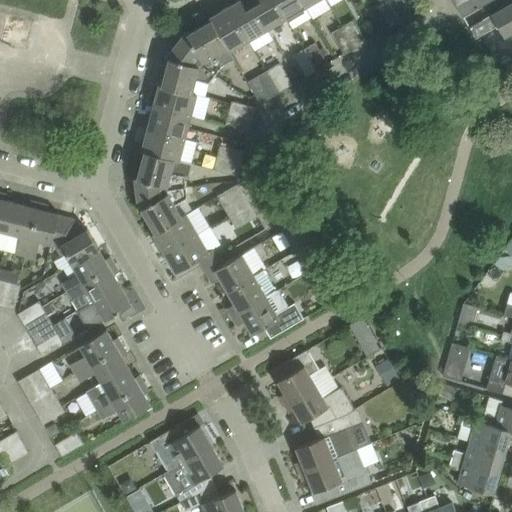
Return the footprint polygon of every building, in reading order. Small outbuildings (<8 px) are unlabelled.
[(268,28),(251,0),(244,0),(243,1),(242,0),(238,0),(229,6),(249,39),(268,28)] [(251,0),(268,28),(287,17),(277,0),(251,0)] [(306,6),(301,0),(277,0),(287,17),(306,6)] [(391,26),(401,21),(388,0),(386,0),(382,3),(379,4),(391,26)] [(388,0),(401,21),(413,14),(405,0),(380,0),(382,3),(386,0),(388,0)] [(464,16),(486,3),(492,0),(466,0),(458,6),(464,16)] [(511,1),(492,13),(505,35),(511,31),(511,1)] [(228,45),(230,50),(231,50),(249,39),(229,6),(210,17),(212,19),(213,18),(228,45)] [(211,82),(224,64),(234,57),(231,50),(230,50),(228,45),(213,18),(212,19),(189,32),(186,31),(167,56),(170,58),(163,84),(192,92),(193,92),(196,78),(211,82)] [(354,19),(342,25),(355,47),(367,41),(354,19)] [(332,31),(335,36),(345,54),(355,47),(342,25),(332,31)] [(316,41),(305,48),(317,69),(329,63),(316,41)] [(317,69),(305,48),(294,54),(307,75),(317,69)] [(292,84),(293,83),(281,62),(269,69),(282,90),(292,84)] [(269,69),(259,74),(272,96),(282,90),(269,69)] [(248,81),(261,102),(263,101),(272,96),(259,74),(248,81)] [(191,116),(196,97),(197,93),(193,92),(192,92),(163,84),(160,83),(154,106),(191,116)] [(232,100),(229,112),(254,119),(257,106),(232,100)] [(191,116),(154,106),(152,111),(148,129),(176,136),(186,138),(186,137),(189,126),(190,121),(191,116)] [(250,131),(254,119),(229,112),(226,124),(250,131)] [(180,160),(189,162),(192,163),(198,140),(186,137),(186,138),(176,136),(148,129),(142,150),(145,151),(145,150),(175,158),(175,159),(180,160)] [(221,144),(218,156),(242,163),(245,150),(221,144)] [(180,160),(175,159),(175,158),(145,150),(145,151),(138,176),(135,176),(140,208),(143,208),(156,231),(157,232),(185,216),(184,215),(178,204),(190,197),(186,175),(189,162),(180,160)] [(239,175),(242,163),(218,156),(215,168),(239,175)] [(218,195),(225,206),(246,193),(240,182),(218,195)] [(0,191),(0,230),(10,233),(18,202),(6,199),(7,193),(0,191)] [(225,206),(231,217),(252,204),(246,193),(225,206)] [(16,253),(26,256),(41,202),(31,199),(30,205),(18,202),(10,233),(20,236),(16,253)] [(41,241),(52,244),(59,214),(60,213),(48,210),(49,204),(41,202),(26,256),(37,259),(41,241)] [(259,215),(252,204),(231,217),(237,227),(259,215)] [(67,253),(73,263),(100,248),(88,228),(83,231),(78,222),(72,221),(73,217),(60,214),(60,213),(59,214),(52,244),(56,245),(62,256),(67,253)] [(165,252),(199,233),(187,213),(184,215),(185,216),(157,232),(156,231),(154,232),(165,252)] [(304,216),(293,223),(305,245),(317,238),(304,216)] [(299,249),(305,245),(293,223),(283,229),(295,251),(299,249)] [(199,233),(165,252),(176,271),(199,258),(203,265),(220,254),(215,246),(209,250),(199,233)] [(100,248),(73,263),(79,273),(63,282),(68,291),(116,263),(111,255),(106,258),(100,248)] [(255,274),(252,270),(242,252),(208,273),(213,282),(221,278),(228,290),(255,274)] [(120,271),(116,263),(68,291),(80,310),(95,301),(122,285),(115,274),(120,271)] [(0,276),(19,281),(21,271),(0,266),(0,267),(0,276)] [(276,289),(265,269),(255,274),(228,290),(235,302),(228,307),(232,315),(267,295),(276,289)] [(0,279),(0,304),(3,305),(10,282),(0,279)] [(21,285),(10,282),(3,305),(15,308),(21,285)] [(136,309),(122,285),(95,301),(101,310),(85,320),(90,329),(103,320),(121,310),(124,316),(136,309)] [(305,317),(304,317),(295,301),(289,305),(279,288),(278,288),(276,289),(267,295),(232,315),(238,325),(246,320),(253,333),(265,326),(271,337),(305,317)] [(39,300),(18,312),(25,324),(46,311),(39,300)] [(52,321),(46,311),(25,324),(30,333),(52,321)] [(461,313),(459,321),(473,325),(475,317),(461,313)] [(363,317),(351,323),(354,330),(360,332),(369,327),(363,317)] [(58,332),(52,321),(30,333),(37,344),(58,332)] [(63,339),(75,336),(72,323),(60,326),(63,339)] [(72,363),(77,372),(124,344),(119,336),(114,339),(107,328),(90,338),(80,344),(86,355),(72,363)] [(58,332),(37,344),(43,356),(64,343),(58,332)] [(459,380),(469,346),(453,341),(443,376),(459,380)] [(102,382),(130,366),(123,355),(128,352),(124,344),(77,372),(83,382),(97,374),(102,382)] [(312,360),(307,349),(287,360),(293,371),(278,380),(285,392),(280,395),(285,404),(318,385),(311,373),(319,368),(314,359),(312,360)] [(506,393),(511,395),(511,358),(508,357),(497,354),(487,388),(506,393)] [(376,365),(387,383),(400,376),(389,357),(376,365)] [(88,391),(98,409),(145,381),(140,373),(135,376),(130,366),(102,382),(87,390),(88,391)] [(40,367),(29,374),(42,396),(54,390),(40,367)] [(32,402),(42,396),(29,374),(19,380),(32,402)] [(145,381),(98,409),(102,417),(105,416),(106,417),(119,410),(125,419),(151,403),(145,393),(150,390),(145,381)] [(458,387),(442,382),(442,383),(439,395),(455,399),(458,387)] [(334,418),(358,406),(358,405),(355,407),(342,385),(332,391),(324,396),(318,385),(285,404),(290,412),(295,409),(302,421),(311,416),(314,426),(334,418)] [(54,390),(42,396),(32,402),(37,412),(59,399),(54,390)] [(59,399),(37,412),(44,423),(66,410),(59,399)] [(0,418),(9,414),(2,403),(0,404),(0,418)] [(486,412),(484,420),(483,422),(511,430),(511,406),(502,403),(499,416),(486,412)] [(334,418),(339,429),(334,431),(318,437),(315,439),(296,446),(302,459),(296,462),(300,471),(357,448),(357,447),(348,427),(358,423),(364,420),(358,406),(334,418)] [(464,415),(462,424),(475,427),(471,441),(506,451),(511,430),(483,422),(484,420),(477,419),(464,415)] [(150,440),(151,441),(157,451),(158,450),(169,469),(212,444),(201,424),(187,432),(181,422),(160,435),(150,440)] [(61,430),(58,425),(52,423),(47,426),(52,435),(61,430)] [(0,440),(0,449),(2,454),(24,441),(18,430),(0,440)] [(77,430),(56,443),(63,455),(85,443),(77,430)] [(24,441),(2,454),(8,464),(30,451),(24,441)] [(455,449),(452,457),(500,472),(506,451),(471,441),(467,452),(455,449)] [(212,444),(169,469),(163,472),(180,501),(193,494),(216,483),(211,473),(225,465),(212,444)] [(337,496),(373,482),(366,464),(364,465),(357,448),(300,471),(303,480),(309,478),(314,491),(332,484),(337,496)] [(494,492),(500,472),(452,457),(450,465),(462,469),(459,482),(494,492)] [(193,494),(180,501),(185,510),(198,503),(198,504),(203,502),(206,511),(240,511),(245,510),(236,489),(222,495),(216,483),(193,494)] [(141,487),(127,495),(133,506),(147,498),(141,487)] [(448,490),(437,494),(434,487),(426,490),(428,497),(433,511),(457,511),(453,501),(448,490)] [(433,511),(428,497),(420,500),(424,511),(433,511)] [(334,503),(337,511),(348,511),(344,500),(334,503)] [(329,511),(337,511),(334,503),(327,506),(329,511)]
